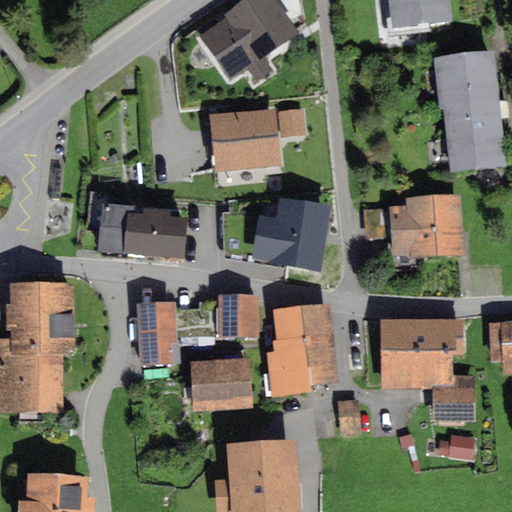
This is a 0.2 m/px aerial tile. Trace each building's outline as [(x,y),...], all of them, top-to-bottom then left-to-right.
[(275,0),(244,0),(223,15),(226,18),(199,37),(229,80),(298,32),(275,0)] [(387,0),(391,27),(452,21),(449,0),(387,0)] [(492,51),(432,57),(438,109),(443,109),(450,172),(505,165),(492,51)] [(275,108),(210,114),(215,171),(281,165),(275,108)] [(302,109),(278,111),(280,136),(305,134),(302,109)] [(61,166),(50,166),(48,198),(60,198),(61,166)] [(461,193),(405,197),(406,205),(390,207),(394,257),(410,256),(410,259),(465,255),(461,193)] [(328,206),(278,198),(275,216),(259,213),(251,257),(318,269),(328,206)] [(128,212),(134,213),(135,205),(103,202),(98,249),(124,251),(128,212)] [(134,213),(128,212),(124,251),(184,256),(187,217),(170,216),(170,210),(143,207),(142,213),(134,213)] [(67,282),(10,283),(10,303),(5,303),(5,330),(11,330),(11,338),(11,353),(63,352),(73,352),(73,287),(67,287),(67,282)] [(258,295),(218,294),(218,302),(218,336),(218,338),(259,337),(258,295)] [(175,302),(137,303),(140,366),(173,364),(171,342),(176,342),(177,337),(218,336),(218,302),(199,302),(199,308),(175,310),(175,302)] [(330,304),(274,310),(278,341),(273,341),(274,351),(266,352),(271,398),(313,393),(312,386),(339,383),(330,304)] [(456,319),(381,319),(382,349),(452,349),(456,349),(456,319)] [(462,319),(456,319),(456,349),(452,349),(452,355),(463,355),(462,319)] [(511,319),(488,321),(490,362),(502,361),(503,374),(511,373),(511,319)] [(63,352),(11,353),(11,338),(0,337),(0,411),(63,411),(63,352)] [(452,349),(382,349),(381,388),(432,387),(453,387),(452,376),(452,355),(452,349)] [(253,407),(249,356),(190,360),(193,411),(253,407)] [(453,387),(432,387),(433,422),(475,421),(474,375),(452,376),(453,387)] [(358,400),(337,401),(340,436),(360,434),(358,400)] [(475,438),(451,435),(450,441),(439,440),(438,455),(472,459),(475,438)] [(302,511),(297,439),(229,444),(231,481),(216,482),(217,511),(302,511)] [(87,476),(27,473),(26,501),(18,500),(17,511),(93,511),(95,497),(86,496),(87,476)]
